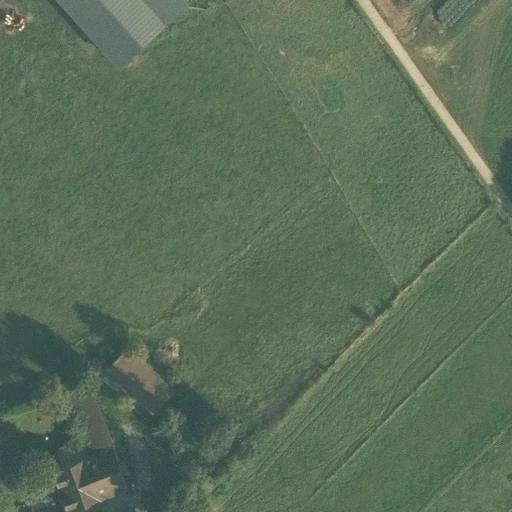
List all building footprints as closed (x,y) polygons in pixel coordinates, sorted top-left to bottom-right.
[(61,0),(118,64),(163,24),(141,0),(61,0)] [(175,0),(141,0),(163,24),(182,7),(175,0)] [(109,366),(143,401),(162,382),(127,347),(109,366)] [(58,415),(77,461),(79,460),(112,447),(101,414),(86,378),(59,388),(68,411),(58,415)] [(143,401),(154,411),(172,393),(162,382),(143,401)] [(112,447),(79,460),(87,479),(81,481),(90,503),(127,488),(112,447)] [(66,511),(68,511),(90,503),(81,481),(87,479),(79,460),(77,461),(52,472),(66,511)]
